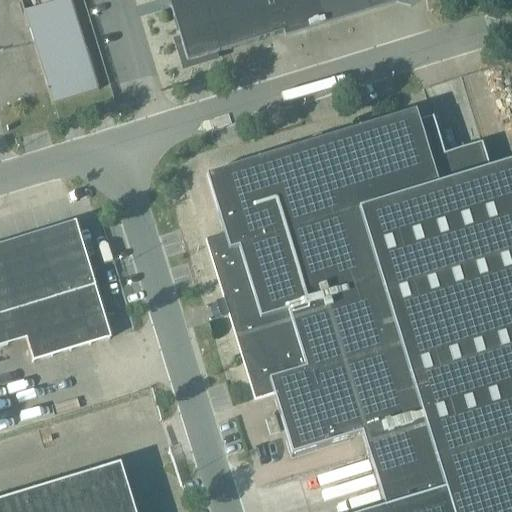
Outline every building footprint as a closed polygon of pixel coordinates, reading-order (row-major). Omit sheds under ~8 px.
[(70,0),(65,0),(23,13),(52,105),(54,104),(98,91),(99,91),(70,0)] [(167,0),(187,63),(368,7),(366,0),(167,0)] [(511,511),(511,164),(490,171),(481,145),(444,156),(432,118),(418,123),(415,112),(205,177),(223,236),(205,242),(255,401),(273,396),(292,456),(361,435),(385,511),(381,511),(511,511)] [(0,348),(26,340),(33,363),(110,339),(75,224),(0,246),(0,348)] [(275,418),(265,421),(270,436),(280,433),(275,418)] [(261,459),(272,457),(269,443),(258,445),(261,459)] [(0,502),(0,511),(133,511),(119,466),(0,502)]
